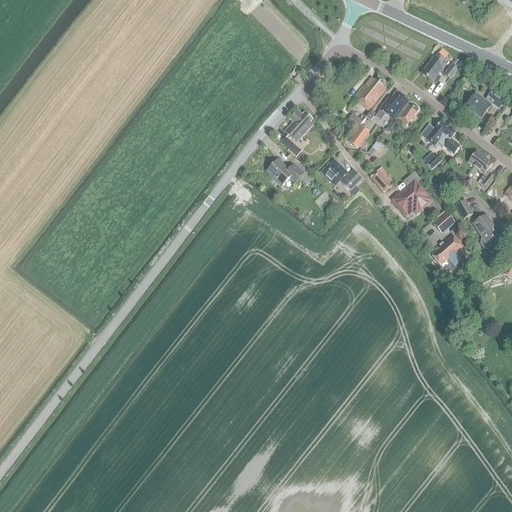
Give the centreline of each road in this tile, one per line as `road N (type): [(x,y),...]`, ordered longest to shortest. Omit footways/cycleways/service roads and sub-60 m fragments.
road 1 (tertiary): [(0,472),(300,92)]
road 2 (residential): [(511,165),(337,43)]
road 3 (residential): [(415,235),(300,92)]
road 4 (secondary): [(511,69),(361,0)]
